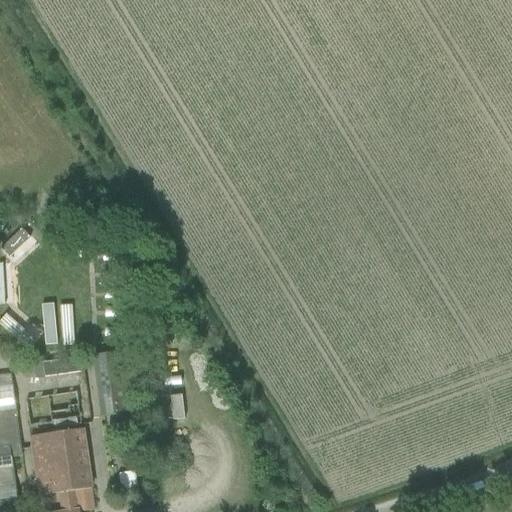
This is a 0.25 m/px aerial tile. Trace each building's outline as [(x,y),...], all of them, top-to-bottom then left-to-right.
[(60,221),(58,233),(85,237),(86,225),(60,221)] [(0,250),(9,258),(29,238),(20,230),(0,250)] [(111,242),(99,242),(99,282),(112,282),(111,242)] [(1,266),(3,306),(15,305),(13,265),(1,266)] [(99,293),(99,333),(111,333),(111,293),(99,293)] [(4,323),(34,350),(42,341),(12,314),(4,323)] [(126,351),(92,356),(100,418),(134,413),(126,351)] [(35,365),(37,379),(74,374),(72,360),(35,365)] [(0,511),(16,511),(9,458),(21,456),(10,375),(0,375),(0,511)] [(181,378),(169,378),(169,403),(181,403),(181,378)] [(83,511),(92,511),(89,490),(90,490),(81,430),(30,438),(39,497),(59,494),(61,511),(83,511)]
